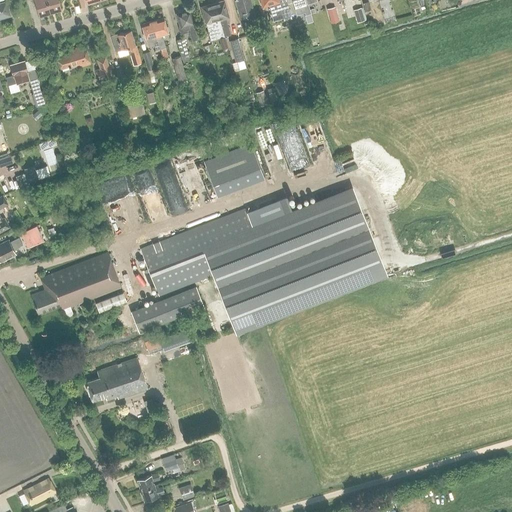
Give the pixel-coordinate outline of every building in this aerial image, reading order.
[(33,0),(39,17),(50,14),(46,0),(33,0)] [(46,0),(50,14),(61,11),(58,0),(46,0)] [(240,19),(249,17),(252,29),(258,27),(255,15),(250,0),(237,0),(238,0),(235,1),(240,19)] [(292,19),(291,18),(290,12),(286,0),(277,0),(278,0),(277,0),(260,0),(263,6),(268,5),(271,14),(270,14),(270,16),(272,16),(273,21),(283,19),(283,21),(292,19)] [(306,0),(291,0),(294,8),(296,15),(304,13),(305,16),(311,14),(309,10),(308,5),(306,0)] [(317,0),(306,0),(308,5),(315,2),(317,8),(321,7),(319,1),(318,1),(317,0)] [(215,3),(224,37),(231,35),(226,18),(229,17),(228,16),(229,15),(228,12),(227,11),(224,1),(215,3)] [(371,10),(369,2),(363,3),(365,12),(371,10)] [(5,3),(0,4),(0,18),(9,15),(5,3)] [(210,40),(219,38),(222,49),(228,48),(224,37),(215,3),(201,7),(210,40)] [(335,8),(327,10),(332,24),(339,22),(335,8)] [(365,20),(361,8),(353,10),(357,23),(365,20)] [(180,34),(189,32),(192,41),(198,39),(190,10),(177,14),(180,27),(178,28),(180,34)] [(152,21),(160,49),(163,59),(168,57),(162,35),(168,33),(167,32),(169,30),(168,27),(166,27),(163,18),(152,21)] [(160,49),(152,21),(141,24),(144,33),(143,35),(144,38),(145,38),(146,40),(152,38),(155,50),(160,49)] [(111,36),(113,44),(115,52),(128,48),(134,66),(141,63),(136,46),(135,46),(130,31),(117,35),(116,35),(116,34),(111,36)] [(188,55),(184,38),(177,40),(181,57),(187,55),(188,55)] [(235,62),(243,60),(244,60),(237,38),(229,41),(235,62)] [(91,64),(84,46),(74,49),(75,50),(69,52),(69,54),(57,58),(61,69),(70,66),(71,68),(80,65),(80,67),(91,64)] [(149,52),(143,54),(148,69),(154,68),(149,52)] [(181,57),(183,63),(189,62),(187,55),(181,57)] [(113,79),(106,56),(96,59),(99,70),(96,71),(100,83),(113,79)] [(186,78),(180,57),(172,59),(178,80),(186,78)] [(37,80),(34,69),(27,71),(24,61),(9,65),(12,75),(6,77),(8,85),(29,79),(37,107),(44,105),(37,80)] [(154,68),(148,69),(150,77),(156,75),(154,68)] [(283,80),(274,83),(278,95),(287,92),(283,80)] [(263,91),(256,93),(260,105),(267,103),(263,91)] [(153,92),(146,94),(149,104),(155,102),(153,92)] [(268,93),(271,102),(277,101),(274,92),(268,93)] [(128,119),(145,114),(141,103),(130,106),(127,97),(121,99),(128,119)] [(309,156),(294,116),(276,123),(291,162),(309,156)] [(302,123),(308,139),(325,133),(320,117),(302,123)] [(55,139),(39,144),(41,150),(57,145),(55,139)] [(251,144),(204,162),(217,196),(264,178),(251,144)] [(270,147),(276,176),(284,175),(285,180),(293,178),(291,166),(286,167),(285,160),(279,161),(276,146),(270,147)] [(0,160),(0,167),(18,161),(15,155),(0,160)] [(10,188),(11,191),(27,186),(26,184),(50,176),(47,166),(35,169),(34,166),(23,169),(24,174),(19,175),(22,185),(10,188)] [(108,192),(131,184),(128,175),(105,183),(108,192)] [(253,228),(245,209),(141,250),(159,296),(214,274),(236,332),(385,274),(352,189),(253,228)] [(0,232),(9,227),(4,218),(1,219),(0,216),(0,208),(8,204),(3,195),(0,196),(0,232)] [(36,226),(20,234),(28,248),(43,240),(36,226)] [(23,245),(20,237),(10,242),(8,240),(0,243),(0,261),(15,254),(13,250),(23,245)] [(60,304),(62,308),(63,311),(70,309),(70,307),(121,288),(107,252),(40,278),(44,289),(31,294),(38,313),(60,304)] [(196,286),(131,311),(139,332),(204,307),(196,286)] [(123,292),(95,302),(99,312),(126,301),(123,292)] [(158,339),(163,352),(192,341),(187,328),(158,339)] [(148,389),(141,369),(137,358),(130,360),(96,371),(99,377),(86,382),(92,401),(105,396),(106,399),(116,396),(118,399),(148,389)] [(174,455),(161,459),(166,472),(172,469),(174,473),(185,469),(181,457),(175,459),(174,455)] [(141,490),(154,486),(153,482),(159,479),(157,473),(150,476),(150,475),(137,480),(141,490)] [(48,479),(27,489),(24,491),(27,497),(31,505),(55,493),(48,479)] [(179,488),(183,500),(195,496),(191,484),(179,488)] [(155,490),(154,486),(141,490),(144,501),(157,496),(164,493),(162,487),(155,490)] [(170,511),(194,511),(191,502),(170,509),(170,511)] [(228,503),(218,506),(219,511),(232,511),(230,504),(228,504),(228,503)]
